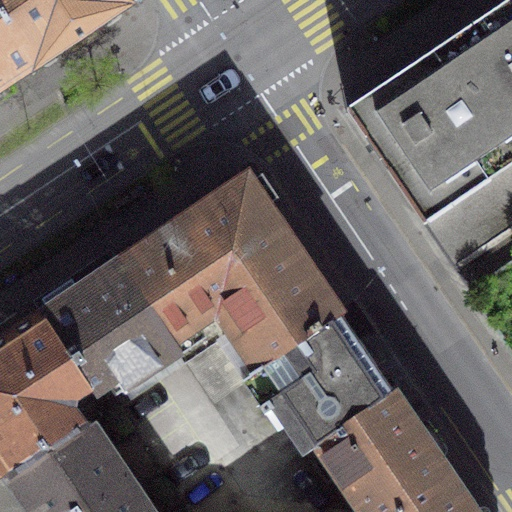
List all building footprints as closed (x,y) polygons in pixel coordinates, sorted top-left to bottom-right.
[(0,0),(0,5),(38,64),(127,4),(124,0),(0,0)] [(511,0),(510,0),(346,110),(470,293),(511,264),(511,0)] [(0,88),(38,64),(0,5),(0,88)] [(247,175),(117,262),(178,352),(183,359),(218,336),(246,379),(250,376),(341,315),(247,175)] [(117,262),(41,314),(91,388),(111,374),(122,390),(178,352),(117,262)] [(511,264),(470,293),(511,354),(511,264)] [(91,388),(41,314),(0,341),(0,469),(6,479),(85,425),(73,407),(78,404),(75,399),(91,388)] [(393,392),(341,315),(250,376),(266,399),(258,404),(264,413),(270,408),(301,454),(315,444),(393,392)] [(473,511),(393,392),(315,444),(356,505),(362,501),(370,511),(369,511),(473,511)] [(85,425),(6,479),(28,511),(151,511),(91,421),(85,425)]
